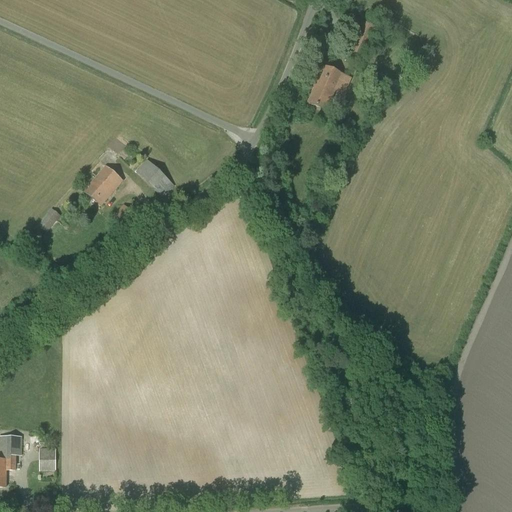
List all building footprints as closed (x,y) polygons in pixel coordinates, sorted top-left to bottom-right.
[(347,52),(364,60),(378,29),(360,22),(347,52)] [(309,105),(326,112),(335,91),(343,94),(350,79),(322,67),(314,87),(316,88),(309,105)] [(135,174),(163,199),(174,187),(146,162),(135,174)] [(105,167),(83,192),(100,207),(122,182),(105,167)] [(124,206),(123,206),(112,218),(130,232),(144,215),(128,201),(124,206)] [(51,210),(30,237),(39,244),(60,217),(51,210)] [(0,489),(6,489),(6,472),(15,472),(15,457),(21,457),(21,438),(0,437),(0,489)] [(39,472),(55,472),(55,450),(39,450),(39,472)]
